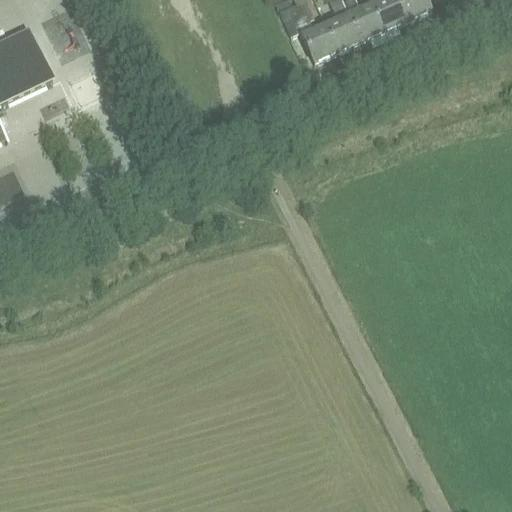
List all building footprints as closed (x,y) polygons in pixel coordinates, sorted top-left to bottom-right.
[(325,0),(336,25),(324,30),(337,59),(361,48),(356,37),(339,0),(325,0)] [(339,0),(356,37),(361,48),(385,38),(374,15),(372,9),(359,15),(352,0),(339,0)] [(406,23),(395,0),(380,0),(383,4),(372,9),(374,15),(385,38),(408,27),(406,23)] [(395,0),(406,23),(408,27),(431,17),(423,0),(395,0)] [(314,69),(337,59),(324,30),(313,35),(311,31),(315,29),(305,6),(279,17),(290,43),(300,39),(314,69)] [(93,34),(106,61),(117,56),(104,28),(93,34)] [(0,148),(6,145),(0,132),(0,113),(52,89),(28,36),(0,48),(0,148)] [(50,150),(63,179),(117,156),(104,127),(50,150)]
